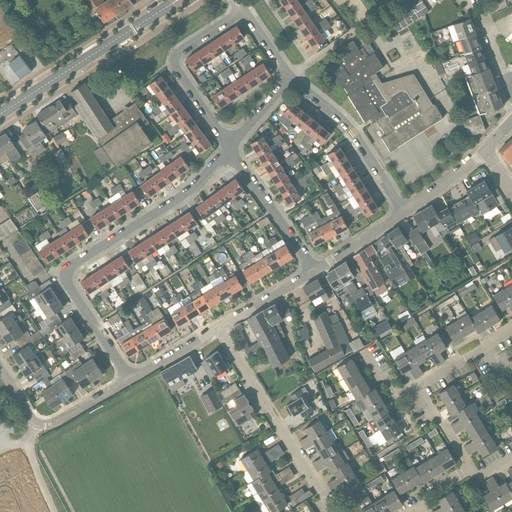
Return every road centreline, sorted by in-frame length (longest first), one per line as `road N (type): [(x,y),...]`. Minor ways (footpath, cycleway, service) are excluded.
road 1 (residential): [(128,379),(68,287),(68,270),(181,199),(229,149)]
road 2 (residential): [(331,511),(218,325)]
road 3 (primary): [(0,114),(175,1)]
road 4 (residential): [(229,149),(173,62),(243,10)]
road 5 (residential): [(404,212),(353,131),(289,76)]
road 6 (residential): [(310,272),(229,149)]
